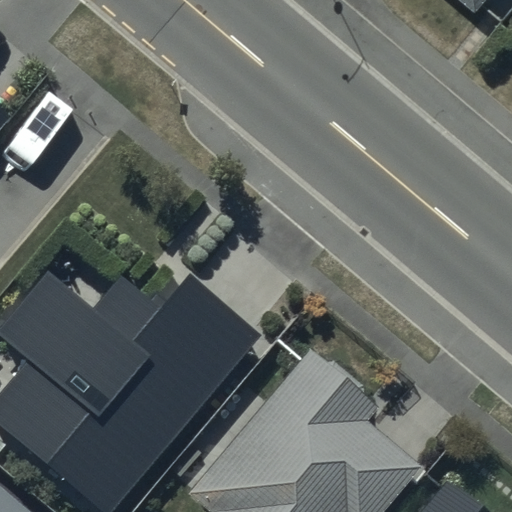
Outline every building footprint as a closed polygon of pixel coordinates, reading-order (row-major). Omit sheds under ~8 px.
[(0,133),(15,116),(0,103),(0,133)] [(0,438),(84,511),(113,511),(257,347),(185,285),(155,319),(118,286),(87,322),(45,286),(0,337),(0,348),(29,374),(0,407),(0,438)] [(380,404),(310,346),(187,493),(209,511),(380,511),(421,464),(367,419),(380,404)] [(474,511),(445,488),(424,511),(474,511)] [(0,511),(11,511),(0,502),(0,511)]
